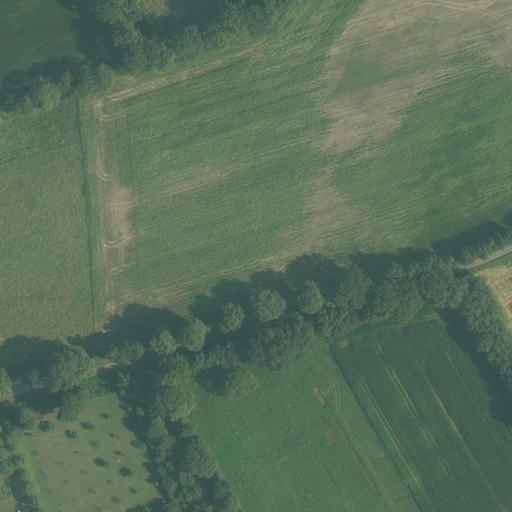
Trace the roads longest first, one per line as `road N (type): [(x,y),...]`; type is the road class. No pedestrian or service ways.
road 1 (unclassified): [(0,395),(480,261),(511,245)]
road 2 (track): [(141,360),(221,511)]
